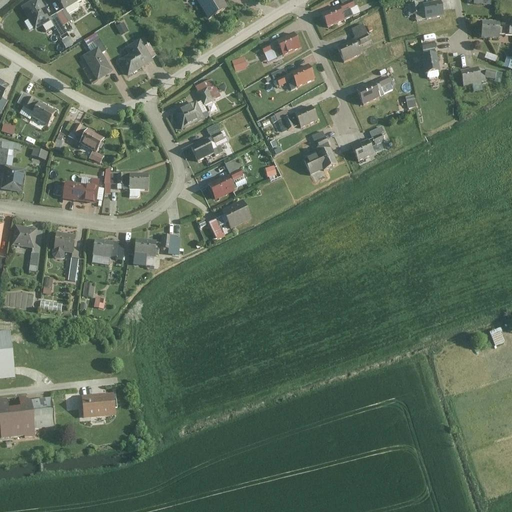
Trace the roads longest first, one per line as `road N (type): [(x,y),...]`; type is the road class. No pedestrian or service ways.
road 1 (residential): [(145,100),(176,161),(174,194),(155,211),(119,225),(0,207)]
road 2 (residential): [(295,4),(145,100)]
road 3 (residential): [(145,100),(118,111),(85,103),(0,46)]
road 4 (residential): [(351,128),(295,4)]
